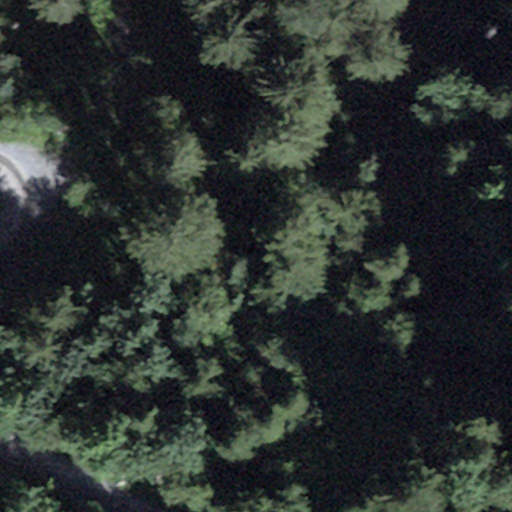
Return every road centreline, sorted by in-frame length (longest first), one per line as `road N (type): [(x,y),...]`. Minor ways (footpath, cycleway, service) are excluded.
road 1 (track): [(137,511),(0,448)]
road 2 (track): [(0,244),(39,219),(40,196),(26,173),(0,166)]
